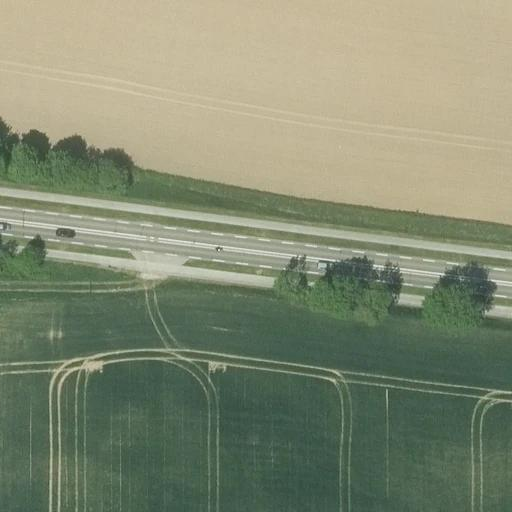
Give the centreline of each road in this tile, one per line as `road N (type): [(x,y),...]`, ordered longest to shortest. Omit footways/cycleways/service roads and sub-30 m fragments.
road 1 (primary): [(511,285),(0,221)]
road 2 (track): [(0,290),(145,288),(155,281),(160,242)]
